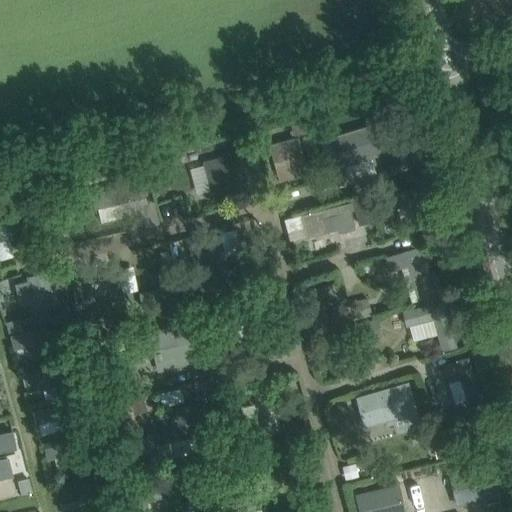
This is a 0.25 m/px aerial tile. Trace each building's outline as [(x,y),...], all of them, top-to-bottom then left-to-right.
[(371,159),(396,152),(387,119),(335,134),(344,166),(371,159)] [(302,122),(290,125),(293,137),(299,135),(305,133),(302,122)] [(291,178),(309,173),(299,135),(293,137),(269,143),(274,161),(280,181),(291,178)] [(414,137),(398,142),(403,163),(420,158),(414,137)] [(210,192),(265,177),(257,146),(202,161),(203,165),(210,190),(210,192)] [(158,165),(150,170),(151,182),(166,192),(176,176),(158,165)] [(119,202),(145,196),(141,181),(91,193),(94,208),(98,208),(101,222),(122,217),(120,208),(119,202)] [(429,224),(418,185),(395,191),(395,193),(399,208),(409,205),(415,228),(429,224)] [(351,210),(354,209),(352,201),(284,218),(289,239),(306,234),(307,236),(354,224),(351,210)] [(1,214),(0,214),(0,260),(14,256),(1,214)] [(225,256),(219,233),(218,232),(187,240),(202,301),(234,293),(225,256)] [(437,270),(431,272),(423,245),(384,256),(389,271),(402,267),(409,265),(419,298),(443,291),(437,270)] [(120,266),(124,298),(138,296),(134,264),(120,266)] [(27,281),(14,284),(20,307),(33,304),(35,312),(58,306),(49,271),(26,277),(27,281)] [(196,282),(181,285),(185,304),(201,301),(196,282)] [(100,302),(93,298),(90,283),(71,287),(78,325),(121,316),(118,298),(100,302)] [(176,286),(139,293),(141,307),(179,300),(176,286)] [(317,342),(349,334),(337,288),(305,297),(317,342)] [(367,298),(353,302),(358,319),(372,316),(367,298)] [(443,351),(458,347),(445,299),(402,311),(407,327),(410,326),(434,319),(438,334),(443,351)] [(225,332),(241,328),(238,314),(206,321),(216,363),(232,359),(227,341),(225,332)] [(168,369),(198,361),(187,318),(171,322),(172,325),(130,336),(135,355),(152,350),(163,348),(168,369)] [(377,318),(355,325),(360,342),(382,336),(377,318)] [(22,331),(19,319),(5,323),(8,334),(22,331)] [(58,323),(10,336),(14,350),(62,337),(58,323)] [(469,407),(486,402),(472,358),(445,366),(450,382),(460,379),(469,407)] [(28,393),(76,380),(70,360),(21,373),(25,385),(26,385),(28,393)] [(386,420),(418,411),(409,381),(356,396),(365,426),(386,420)] [(74,401),(32,411),(35,424),(77,415),(74,401)] [(209,434),(212,433),(205,401),(158,412),(165,443),(169,458),(197,452),(194,437),(209,434)] [(246,422),(242,407),(242,404),(224,408),(228,425),(232,444),(274,434),(270,417),(257,420),(246,422)] [(467,411),(448,416),(454,437),(473,432),(467,411)] [(0,453),(17,450),(13,431),(0,433),(0,453)] [(84,440),(44,449),(46,461),(86,452),(84,440)] [(314,454),(294,460),(298,477),(301,488),(312,486),(308,474),(319,471),(314,454)] [(0,479),(13,476),(8,456),(0,458),(0,479)] [(493,464),(448,475),(455,508),(500,497),(493,464)] [(259,497),(251,468),(251,465),(190,482),(198,511),(214,511),(260,500),(259,497)] [(149,511),(147,501),(174,495),(170,477),(126,487),(131,511),(149,511)] [(28,478),(17,481),(21,496),(32,493),(28,478)] [(95,480),(55,490),(59,504),(98,494),(95,480)] [(404,511),(399,485),(354,495),(358,511),(404,511)] [(502,511),(500,501),(486,505),(487,511),(502,511)]
